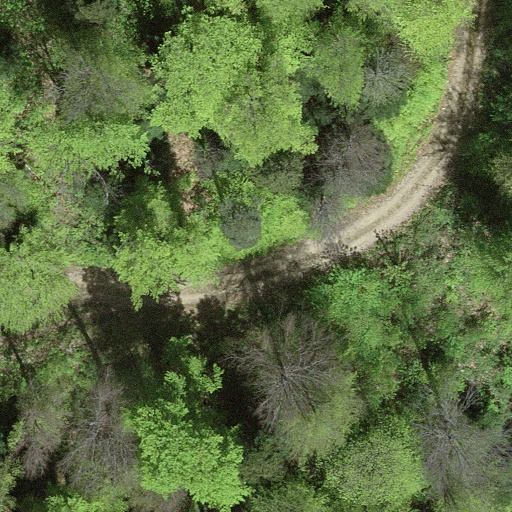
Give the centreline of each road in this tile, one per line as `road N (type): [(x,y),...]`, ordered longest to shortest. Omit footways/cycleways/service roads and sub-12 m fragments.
road 1 (track): [(467,0),(464,107),(443,158),(409,200),(364,230),(264,274),(147,301)]
road 2 (track): [(147,301),(0,334)]
road 3 (track): [(147,301),(0,280)]
